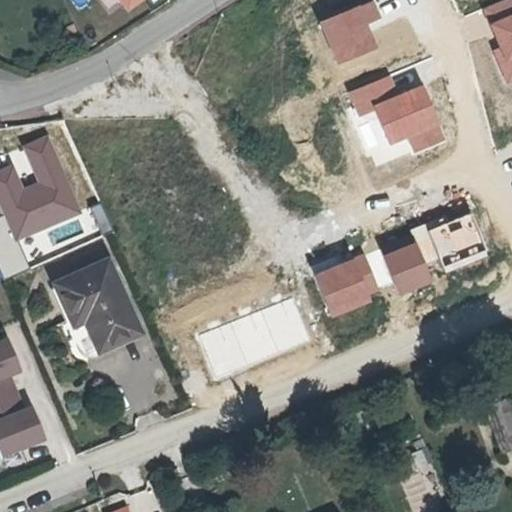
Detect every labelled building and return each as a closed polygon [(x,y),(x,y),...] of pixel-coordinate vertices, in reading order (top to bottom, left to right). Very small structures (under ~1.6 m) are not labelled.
[(116,0),(124,10),(138,0),(116,0)] [(80,354),(84,357),(88,358),(93,359),(99,359),(105,357),(101,349),(137,334),(108,263),(56,285),(71,319),(59,324),(70,349),(75,348),(77,351),(80,354)] [(8,338),(0,341),(0,398),(17,391),(10,372),(20,368),(8,338)] [(17,391),(0,398),(0,449),(1,452),(44,437),(32,408),(24,409),(17,391)] [(511,449),(511,397),(486,408),(504,453),(511,449)] [(130,511),(126,503),(106,511),(130,511)]
